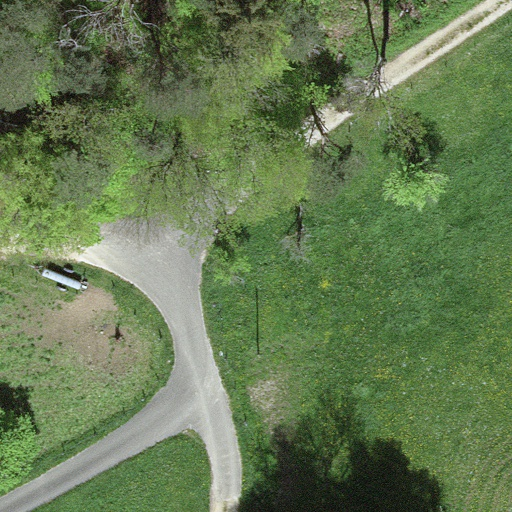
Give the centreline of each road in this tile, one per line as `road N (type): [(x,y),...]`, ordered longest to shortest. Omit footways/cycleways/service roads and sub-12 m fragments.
road 1 (track): [(164,245),(373,72),(499,0)]
road 2 (track): [(225,511),(223,436),(164,245)]
road 3 (track): [(0,508),(169,411),(201,376)]
road 4 (track): [(164,245),(0,235)]
